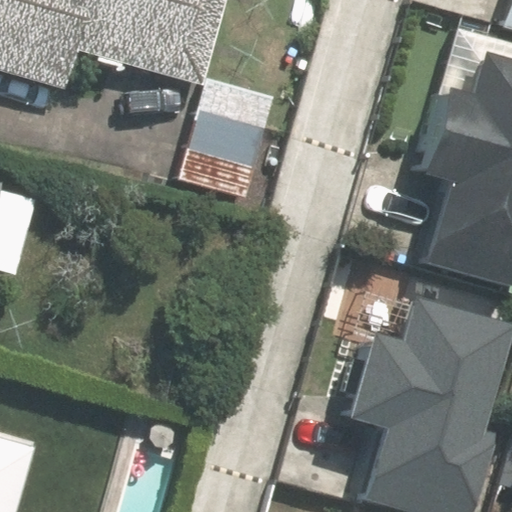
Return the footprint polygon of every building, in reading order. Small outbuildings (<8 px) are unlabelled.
[(0,0),(0,69),(70,88),(83,42),(208,75),(228,0),(0,0)] [(500,294),(511,255),(511,54),(444,34),(400,181),(432,191),(409,267),(500,294)] [(269,97),(202,79),(177,171),(244,189),(269,97)] [(37,192),(0,180),(0,265),(12,269),(37,192)] [(496,331),(392,299),(377,348),(344,338),(318,421),(362,434),(345,491),(413,511),(452,511),(476,436),(465,432),(496,331)] [(0,511),(13,511),(33,449),(0,439),(0,511)]
